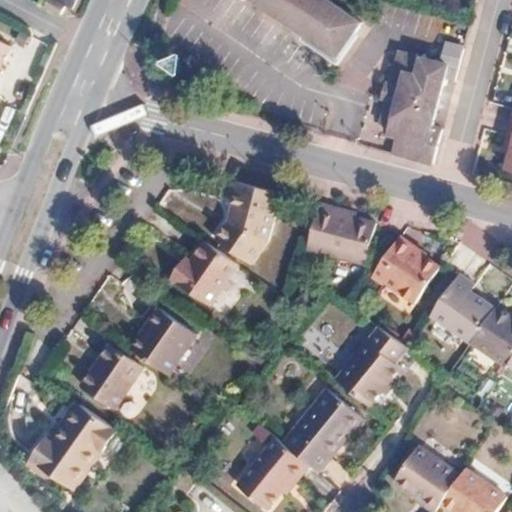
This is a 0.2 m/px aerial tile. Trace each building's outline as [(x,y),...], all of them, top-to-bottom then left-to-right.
[(61,0),(48,0),(48,2),(64,11),(68,3),(61,0)] [(243,0),(241,4),(249,10),(265,22),(279,0),(243,0)] [(279,0),(265,22),(272,26),(290,0),(279,0)] [(307,0),(290,0),(272,26),(288,37),(299,46),(323,11),(307,0)] [(323,11),(299,46),(301,47),(306,50),(330,16),(323,11)] [(330,16),(306,50),(330,67),(354,33),(330,16)] [(0,40),(0,76),(3,71),(0,69),(0,68),(11,47),(0,40)] [(399,136),(395,154),(434,164),(443,129),(433,126),(448,65),(401,53),(383,124),(392,126),(390,134),(399,136)] [(234,204),(240,182),(225,178),(219,199),(234,204)] [(240,182),(234,204),(230,220),(218,237),(253,262),(270,238),(280,198),(261,193),(263,188),(240,182)] [(280,198),(282,193),(271,190),(263,188),(261,193),(280,198)] [(337,208),(321,204),(309,249),(366,265),(377,224),(356,219),(335,213),(337,208)] [(335,213),(356,219),(357,213),(337,208),(335,213)] [(403,236),(375,275),(415,304),(441,267),(414,249),(417,246),(403,236)] [(188,269),(182,264),(171,279),(210,307),(240,264),(207,242),(192,262),(188,269)] [(186,258),(182,264),(188,269),(192,262),(186,258)] [(461,275),(433,314),(472,342),(497,308),(471,291),(475,285),(461,275)] [(508,367),(510,364),(511,360),(511,314),(499,305),(497,308),(472,342),(508,367)] [(161,308),(149,325),(154,328),(148,337),(143,334),(133,349),(170,375),(199,334),(161,308)] [(154,328),(149,325),(143,334),(148,337),(154,328)] [(380,326),(337,379),(371,406),(384,390),(391,381),(395,384),(406,371),(397,363),(410,347),(380,326)] [(95,369),(84,386),(117,409),(146,368),(113,344),(102,359),(104,361),(97,371),(95,369)] [(391,381),(384,390),(388,393),(395,384),(391,381)] [(329,388),(285,443),(312,465),(318,470),(341,440),(337,437),(358,411),(329,388)] [(120,431),(82,404),(55,442),(47,437),(31,459),(49,472),(73,489),(101,449),(105,452),(120,431)] [(337,437),(341,440),(362,414),(358,411),(337,437)] [(285,443),(278,438),(247,478),(260,488),(255,493),(272,507),(287,488),(295,477),(299,480),(312,465),(285,443)] [(395,480),(415,494),(424,500),(422,503),(433,511),(437,511),(443,504),(463,474),(420,444),(395,480)] [(45,478),(49,472),(31,459),(27,465),(45,478)] [(443,504),(454,511),(456,511),(458,510),(460,511),(497,511),(508,497),(467,468),(463,474),(443,504)] [(295,477),(287,488),(290,491),(299,480),(295,477)] [(260,488),(247,478),(243,483),(255,493),(260,488)] [(424,500),(415,494),(413,498),(422,503),(424,500)]
